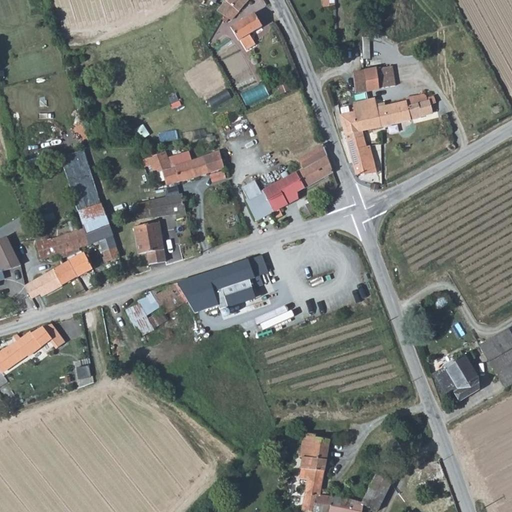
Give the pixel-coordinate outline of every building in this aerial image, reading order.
[(227,0),(219,11),(225,16),(231,20),(249,0),(227,0)] [(255,14),(231,27),(239,41),(245,51),(254,46),(248,35),(263,26),(255,14)] [(394,87),(394,79),(392,66),(365,71),(368,92),(394,87)] [(351,73),(352,78),(355,94),(368,92),(365,71),(351,73)] [(249,105),(271,96),(266,83),(244,93),(249,105)] [(353,113),(358,132),(362,132),(382,127),(433,113),(431,105),(436,104),(434,96),(428,98),(426,96),(424,95),(423,95),(421,96),(418,100),(419,104),(407,106),(405,102),(376,108),(373,99),(369,99),(352,103),(353,113)] [(369,153),(367,147),(362,132),(358,132),(353,113),(340,116),(356,175),(357,176),(376,174),(375,161),(370,161),(370,156),(369,153)] [(142,140),(152,134),(146,125),(137,132),(142,140)] [(304,168),(296,172),(305,188),(334,172),(331,163),(323,145),(299,158),(304,168)] [(168,158),(166,152),(142,160),(145,168),(152,166),(154,174),(162,172),(167,186),(185,181),(209,173),(204,157),(192,160),(189,151),(168,158)] [(204,157),(209,173),(226,168),(220,152),(204,157)] [(215,181),(228,178),(226,172),(214,175),(215,181)] [(265,190),(275,213),(278,218),(283,215),(280,209),(300,198),(298,192),(305,188),(296,172),(265,190)] [(69,200),(76,216),(107,214),(96,189),(69,200)] [(257,221),(275,213),(265,190),(247,198),(257,221)] [(184,198),(166,200),(165,193),(150,195),(151,202),(133,205),(135,219),(187,213),(184,198)] [(299,214),(302,221),(319,215),(313,204),(302,209),(303,212),(299,214)] [(36,234),(44,260),(49,258),(67,251),(86,244),(112,235),(107,214),(76,216),(74,216),(75,222),(49,229),(51,234),(44,236),(43,232),(36,234)] [(160,222),(135,227),(139,254),(148,253),(150,264),(167,261),(160,222)] [(4,239),(0,231),(0,266),(6,279),(16,275),(14,269),(22,266),(9,237),(4,239)] [(28,264),(44,260),(36,234),(29,236),(30,238),(24,239),(26,246),(18,248),(20,255),(25,254),(28,264)] [(106,262),(120,258),(116,247),(103,251),(106,262)] [(86,253),(69,262),(78,278),(94,269),(86,253)] [(255,278),(249,260),(224,269),(230,287),(255,278)] [(78,278),(69,262),(55,269),(56,270),(26,286),(33,298),(44,292),(45,295),(52,291),(65,284),(78,278)] [(221,290),(230,287),(224,269),(208,274),(208,275),(205,276),(215,300),(224,295),(221,290)] [(205,276),(182,290),(188,301),(194,312),(215,300),(205,276)] [(151,322),(185,303),(178,288),(166,294),(163,288),(148,294),(148,298),(139,301),(151,322)] [(103,321),(101,309),(80,315),(87,333),(99,329),(98,326),(102,324),(103,321)] [(58,332),(51,324),(46,326),(32,333),(31,331),(10,347),(4,350),(0,353),(0,369),(3,373),(27,356),(28,357),(58,332)] [(511,326),(464,356),(433,375),(446,398),(456,393),(460,401),(478,390),(479,380),(469,364),(484,354),(505,388),(511,384),(511,326)] [(313,434),(304,434),(301,458),(304,458),(299,479),(308,481),(302,511),(309,511),(329,511),(331,496),(321,495),(331,440),(329,439),(317,438),(317,435),(313,434)] [(443,511),(459,511),(440,460),(404,473),(405,477),(416,490),(423,488),(431,511),(436,511),(443,510),(443,511)] [(351,500),(348,499),(333,511),(363,511),(364,506),(378,511),(392,482),(392,481),(377,475),(362,505),(351,500)] [(331,496),(329,511),(333,511),(348,499),(341,498),(342,492),(332,491),(331,496)]
